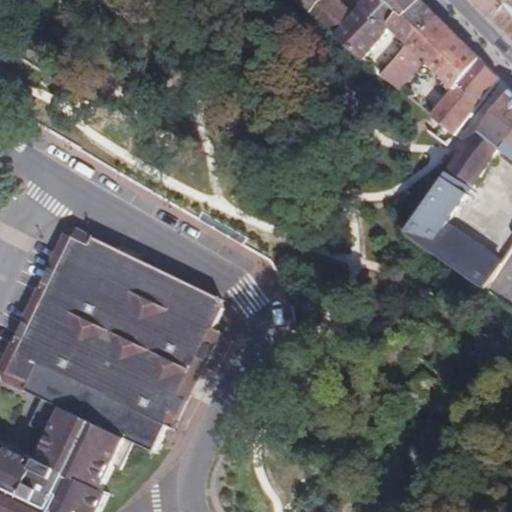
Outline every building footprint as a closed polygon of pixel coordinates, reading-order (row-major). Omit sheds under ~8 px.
[(292,0),(314,16),(337,36),(355,17),(333,0),(292,0)] [(337,36),(365,60),(393,28),(410,43),(413,46),(423,34),(427,35),(440,18),(422,0),(408,19),(384,0),(371,0),(355,17),(337,36)] [(422,0),(384,0),(408,19),(422,0)] [(511,0),(474,0),(497,23),(511,0)] [(511,0),(497,23),(511,39),(511,0)] [(477,57),(440,18),(427,35),(423,34),(413,46),(435,69),(447,83),(477,57)] [(487,66),(477,57),(447,83),(458,94),(487,66)] [(432,117),(454,137),(502,81),(487,66),(458,94),(432,117)] [(511,138),(511,92),(480,136),(466,141),(450,167),(474,188),(491,166),(500,153),(511,138)] [(511,138),(500,153),(511,162),(511,138)] [(406,236),(486,291),(503,265),(446,227),(468,194),(443,178),(406,236)] [(61,226),(50,248),(57,251),(0,376),(0,381),(16,389),(33,356),(32,351),(88,238),(61,226)] [(34,397),(147,450),(159,428),(165,430),(214,332),(207,329),(217,308),(213,300),(88,238),(32,351),(33,356),(16,389),(34,397)] [(0,376),(57,251),(50,248),(44,260),(0,349),(0,376)] [(146,453),(147,450),(34,397),(16,389),(34,399),(124,442),(146,453)] [(0,511),(91,511),(101,493),(92,489),(104,466),(112,470),(124,442),(34,399),(21,426),(40,435),(29,459),(0,445),(0,511)]
